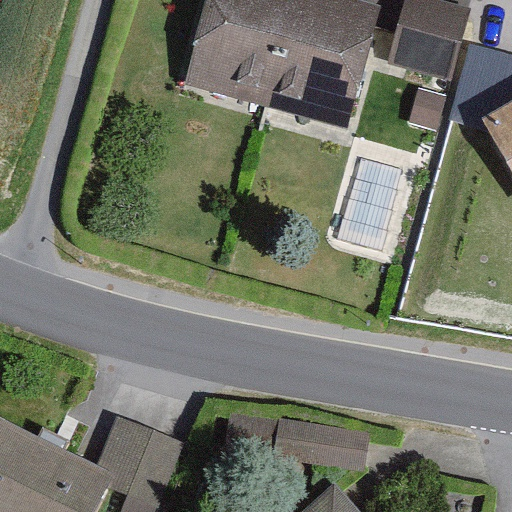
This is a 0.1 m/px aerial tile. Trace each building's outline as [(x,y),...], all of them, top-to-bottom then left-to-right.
[(381,5),(363,0),(208,0),(185,83),(345,129),(381,5)] [(445,0),(405,0),(389,63),(451,79),(470,6),(445,0)] [(511,95),(481,113),(511,168),(511,95)] [(100,465),(0,416),(0,511),(96,511),(109,487),(116,473),(100,465)] [(109,487),(163,506),(187,443),(117,416),(100,465),(116,473),(109,487)] [(275,456),(366,469),(371,430),(280,417),(275,456)] [(362,511),(335,480),(298,511),(362,511)]
